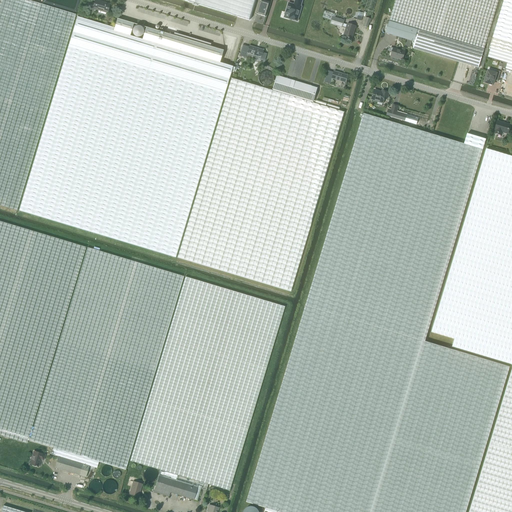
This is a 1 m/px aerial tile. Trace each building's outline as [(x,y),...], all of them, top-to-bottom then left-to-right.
[(0,0),(0,205),(17,211),(74,21),(75,14),(27,0),(0,0)] [(183,0),(227,13),(250,19),(255,0),(183,0)] [(289,3),(286,13),(290,14),(289,19),(297,21),(302,7),(301,6),(302,0),(295,0),(294,4),(289,3)] [(418,30),(414,42),(412,48),(478,69),(498,0),(395,0),(389,21),(390,21),(418,30)] [(511,0),(509,0),(497,40),(511,44),(511,0)] [(87,1),(85,9),(89,10),(97,13),(97,11),(107,14),(110,5),(95,1),(95,3),(94,5),(91,4),(91,2),(87,1)] [(260,2),(257,14),(265,17),(269,4),(260,2)] [(323,17),(331,19),(332,16),(334,17),(335,14),(325,10),(323,17)] [(334,17),(332,16),(331,19),(330,24),(342,28),(342,27),(346,28),(344,36),(352,39),(356,26),(347,24),(347,25),(343,24),(344,20),(334,17)] [(25,193),(19,211),(174,257),(180,240),(232,67),(219,63),(223,50),(145,27),(141,40),(130,36),(134,24),(121,20),(118,19),(117,18),(114,28),(78,17),(76,21),(25,193)] [(370,23),(371,19),(365,17),(363,26),(368,28),(369,23),(370,23)] [(386,33),(414,42),(418,30),(390,21),(386,33)] [(511,70),(511,44),(497,40),(493,39),(488,57),(507,63),(505,68),(511,70)] [(261,58),(263,50),(249,46),(247,54),(261,58)] [(403,60),(405,51),(393,48),(391,56),(399,58),(398,59),(403,60)] [(494,81),(497,82),(500,72),(497,71),(496,73),(488,71),(484,82),(493,85),(494,81)] [(346,83),(348,76),(334,72),(332,79),(346,83)] [(317,88),(286,79),(277,76),(272,90),(282,93),(313,103),(317,88)] [(344,112),(313,103),(282,93),(272,90),(232,78),(202,177),(184,238),(178,258),(290,292),(315,210),(344,112)] [(374,90),(372,96),(369,95),(369,98),(383,102),(385,97),(388,98),(389,93),(382,90),(381,92),(374,90)] [(397,111),(391,109),(388,109),(386,116),(405,121),(416,125),(418,118),(407,114),(397,111)] [(363,114),(247,502),(266,508),(280,511),(465,511),(485,450),(509,367),(425,342),(483,149),(464,144),(363,114)] [(508,134),(511,125),(498,121),(495,130),(496,130),(495,133),(499,134),(499,131),(508,134)] [(467,134),(464,144),(483,149),(486,139),(467,134)] [(511,511),(511,156),(486,149),(431,331),(454,338),(452,346),(508,363),(511,363),(511,365),(511,368),(468,511),(511,511)] [(0,435),(27,443),(86,247),(0,220),(0,435)] [(58,457),(89,466),(97,468),(99,462),(126,470),(183,277),(87,248),(29,441),(53,448),(51,454),(58,457)] [(158,476),(198,488),(198,485),(202,486),(202,489),(206,491),(208,485),(229,491),(285,307),(185,277),(130,461),(160,470),(158,476)] [(45,458),(46,455),(33,452),(31,461),(29,461),(28,464),(30,464),(30,465),(39,467),(41,460),(43,460),(44,458),(45,458)] [(86,478),(89,466),(58,457),(55,468),(86,478)] [(194,500),(198,488),(158,476),(153,492),(169,497),(170,492),(194,500)] [(138,497),(142,484),(133,481),(129,494),(138,497)]
